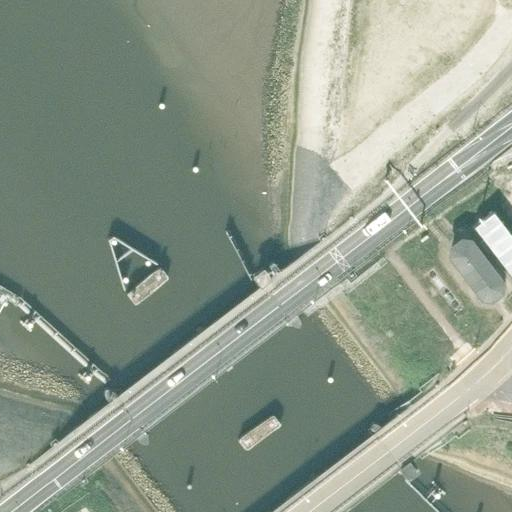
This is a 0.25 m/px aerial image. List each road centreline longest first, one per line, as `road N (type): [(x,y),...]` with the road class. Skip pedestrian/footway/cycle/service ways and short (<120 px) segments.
road 1 (motorway): [(511,127),(14,511)]
road 2 (motorway): [(309,511),(511,351)]
